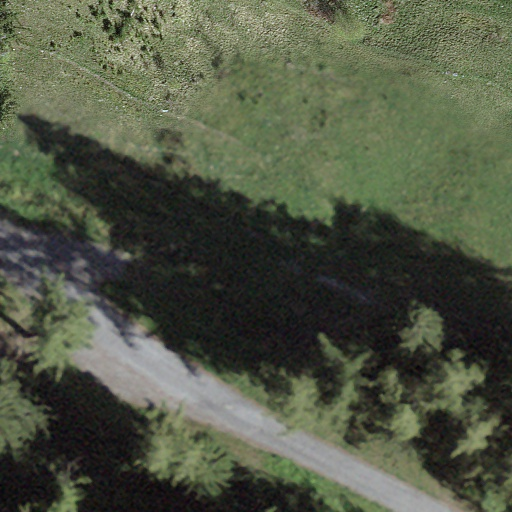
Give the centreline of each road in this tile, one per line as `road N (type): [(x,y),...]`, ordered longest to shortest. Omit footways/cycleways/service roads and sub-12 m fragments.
road 1 (unclassified): [(438,511),(184,371),(0,235)]
road 2 (track): [(511,416),(397,391),(130,261),(66,245),(39,265)]
